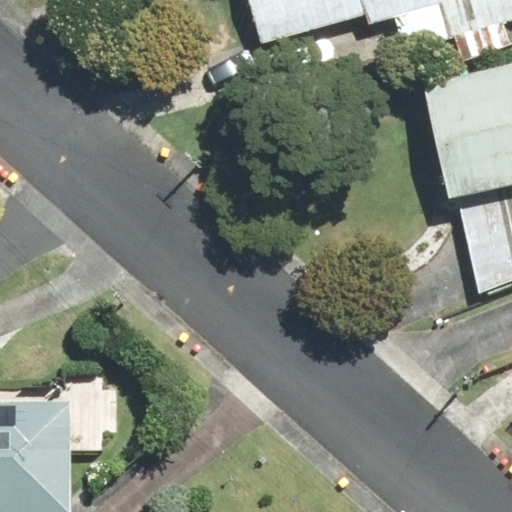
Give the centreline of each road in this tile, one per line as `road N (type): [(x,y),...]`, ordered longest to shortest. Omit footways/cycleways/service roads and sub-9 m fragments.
road 1 (residential): [(0,84),(476,511)]
road 2 (unknown): [(359,406),(511,340)]
road 3 (unknown): [(93,168),(0,260)]
